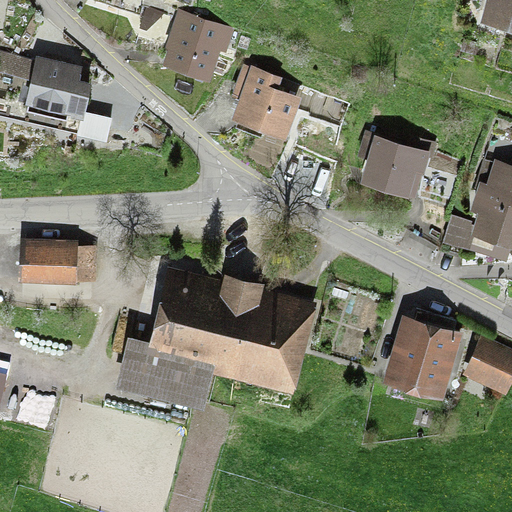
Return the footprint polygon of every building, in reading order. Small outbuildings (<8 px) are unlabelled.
[(144,0),(101,0),(142,11),(144,0)] [(511,0),(488,0),(483,20),(511,28),(511,0)] [(229,31),(180,14),(163,65),(212,82),(229,31)] [(95,74),(0,50),(0,89),(86,111),(95,74)] [(283,77),(251,66),(233,121),(289,139),(303,97),(279,89),(283,77)] [(432,151),(372,133),(357,180),(418,198),(432,151)] [(511,165),(495,160),(472,226),(449,218),(439,247),(470,257),(473,247),(506,258),(511,239),(511,165)] [(425,205),(413,228),(439,247),(449,218),(425,205)] [(79,244),(24,242),(23,282),(78,284),(79,244)] [(223,280),(169,267),(151,340),(130,335),(117,390),(206,411),(215,375),(294,394),(315,307),(262,294),(265,282),(225,273),(223,280)] [(462,333),(402,318),(386,383),(446,398),(462,333)] [(511,387),(511,348),(483,336),(465,377),(509,395),(511,387)] [(275,395),(252,390),(248,406),(270,412),(275,395)]
